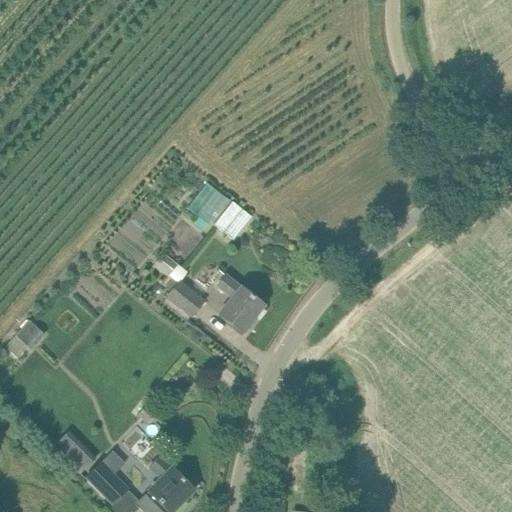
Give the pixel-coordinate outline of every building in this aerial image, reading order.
[(204,181),(186,209),(238,240),(255,212),(204,181)] [(242,332),(263,305),(225,276),(217,286),(233,298),(220,315),(242,332)] [(178,282),(165,297),(191,318),(204,303),(178,282)] [(53,447),(80,474),(96,458),(69,431),(53,447)] [(144,511),(169,511),(193,489),(172,468),(169,471),(157,458),(146,469),(159,483),(137,505),(144,511)] [(98,464),(84,478),(111,505),(125,491),(98,464)]
